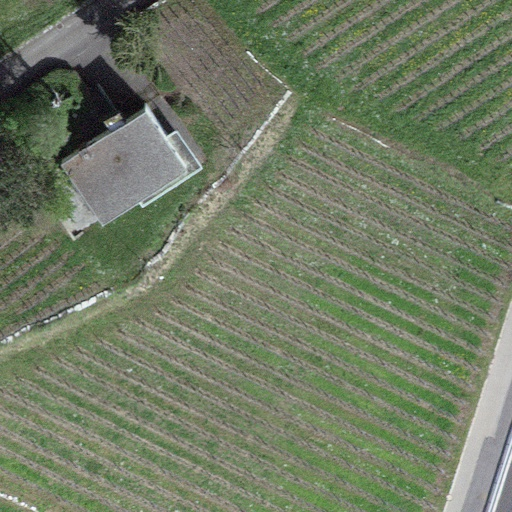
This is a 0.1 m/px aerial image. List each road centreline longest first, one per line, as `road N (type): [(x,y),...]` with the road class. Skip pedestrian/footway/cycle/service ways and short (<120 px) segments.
road 1 (unclassified): [(511,368),(467,511)]
road 2 (unclassified): [(123,0),(0,84)]
